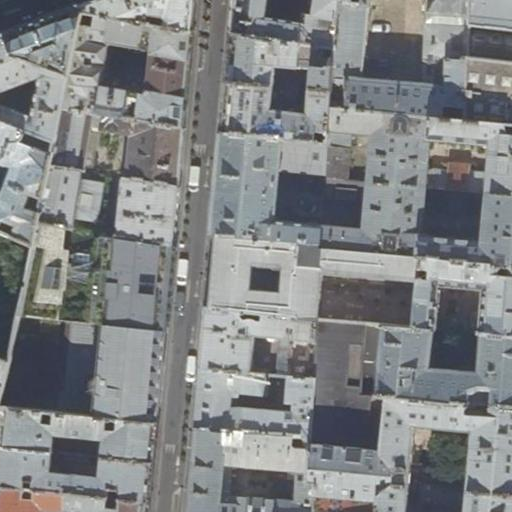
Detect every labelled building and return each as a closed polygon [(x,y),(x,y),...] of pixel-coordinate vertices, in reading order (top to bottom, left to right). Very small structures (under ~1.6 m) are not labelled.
[(67,0),(54,5),(57,12),(79,4),(88,0),(67,0)] [(88,0),(79,4),(83,14),(90,15),(97,16),(194,32),(196,0),(88,0)] [(339,0),(235,0),(232,33),(335,49),(339,0)] [(470,0),(339,0),(335,49),(332,93),(331,108),(464,120),(470,0)] [(511,0),(470,0),(464,120),(511,124),(511,0)] [(83,14),(79,4),(57,12),(44,17),(17,28),(5,32),(13,53),(70,76),(83,14)] [(96,22),(89,21),(90,15),(83,14),(70,76),(63,109),(185,129),(190,76),(191,61),(194,32),(97,16),(96,22)] [(5,32),(0,34),(0,121),(24,130),(56,142),(63,109),(70,76),(13,53),(5,32)] [(332,93),(335,49),(232,33),(230,58),(228,83),(274,87),(276,66),(313,70),(311,91),(332,93)] [(287,83),(286,89),(300,90),(300,83),(298,80),(291,80),(287,83)] [(271,109),(274,87),(228,83),(227,88),(225,108),(223,134),(328,143),(331,108),(332,93),(311,91),(309,113),(271,109)] [(300,90),(286,89),(286,95),(289,99),(296,99),(299,97),(300,90)] [(347,180),(350,132),(372,134),(368,181),(426,187),(488,193),(511,195),(511,124),(464,120),(331,108),(328,143),(326,178),(347,180)] [(183,155),(185,129),(63,109),(56,142),(53,154),(39,224),(42,224),(72,229),(74,218),(97,222),(103,185),(80,180),(81,173),(84,173),(91,128),(133,135),(128,178),(125,177),(118,236),(174,245),(177,210),(183,155)] [(53,154),(20,142),(24,130),(0,121),(0,228),(4,220),(18,226),(15,237),(34,246),(39,224),(53,154)] [(326,178),(328,143),(223,134),(218,185),(214,235),(218,235),(321,243),(322,225),(275,221),(279,174),(297,176),(293,216),(323,218),(324,205),(326,178)] [(347,180),(326,178),(324,205),(366,208),(365,229),(322,225),(321,243),(321,248),(422,258),(511,265),(511,195),(488,193),(484,240),(422,235),(426,187),(368,181),(347,180)] [(42,224),(39,224),(34,246),(19,316),(23,317),(31,280),(35,281),(39,263),(34,262),(42,224)] [(0,230),(0,267),(5,258),(2,256),(12,236),(0,230)] [(118,236),(107,235),(104,262),(92,261),(86,262),(83,265),(81,269),(81,275),(82,277),(85,280),(89,281),(102,283),(98,324),(166,330),(170,291),(174,245),(118,236)] [(321,243),(218,235),(216,253),(216,260),(213,296),(212,308),(318,318),(319,318),(324,271),(420,281),(422,258),(321,248),(321,243)] [(511,265),(422,258),(420,281),(415,327),(435,329),(436,329),(439,286),(483,290),(481,314),(471,313),(469,332),(482,333),(511,336),(511,265)] [(318,318),(212,308),(207,307),(205,337),(202,369),(251,373),(255,335),(292,338),(290,377),(314,379),(318,318)] [(311,437),(309,482),(317,483),(315,511),(511,511),(511,407),(380,395),(386,324),(318,318),(314,379),(311,437)] [(98,324),(66,321),(57,413),(158,423),(162,376),(166,330),(98,324)] [(435,329),(415,327),(386,324),(380,395),(511,407),(511,336),(482,333),(479,372),(431,367),(435,329)] [(0,405),(9,364),(0,359),(0,405)] [(276,376),(251,373),(202,369),(199,398),(196,428),(311,437),(314,379),(290,377),(287,402),(296,403),(295,413),(239,408),(240,392),(268,394),(269,380),(275,381),(276,376)] [(47,412),(0,406),(0,447),(53,453),(55,433),(106,439),(104,458),(154,463),(155,459),(158,423),(57,413),(56,423),(46,422),(47,412)] [(315,511),(317,483),(309,482),(311,437),(196,428),(191,482),(188,511),(315,511)] [(53,453),(0,447),(0,487),(151,503),(153,481),(154,463),(104,458),(102,478),(51,473),(53,453)] [(149,511),(151,503),(0,487),(0,511),(149,511)]
